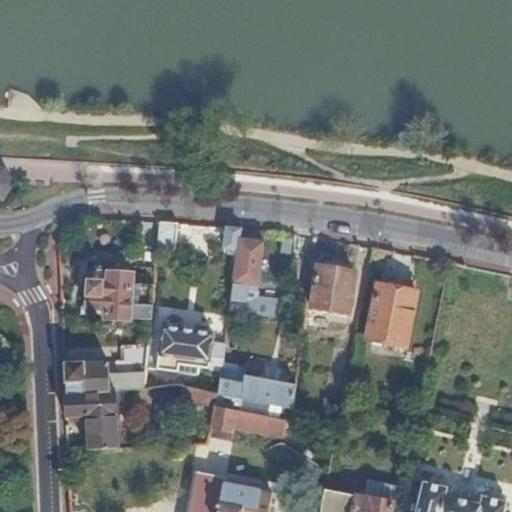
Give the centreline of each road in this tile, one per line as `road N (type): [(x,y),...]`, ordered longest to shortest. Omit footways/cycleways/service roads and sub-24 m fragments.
road 1 (residential): [(511,251),(326,213),(202,200),(99,195),(33,221)]
road 2 (residential): [(34,296),(48,511)]
